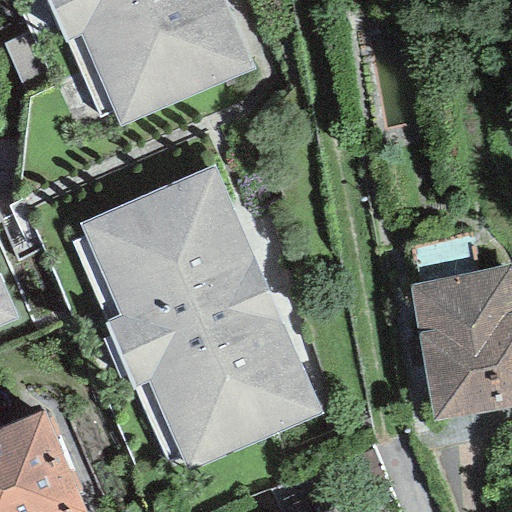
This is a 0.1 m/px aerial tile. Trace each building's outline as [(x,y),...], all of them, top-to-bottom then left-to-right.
[(224,0),(46,0),(97,117),(110,111),(116,127),(254,67),(224,0)] [(211,166),(78,224),(84,239),(70,245),(168,469),(180,464),(184,474),(320,415),(211,166)] [(511,276),(510,267),(407,285),(431,422),(511,408),(511,276)] [(0,282),(0,329),(18,322),(0,282)] [(0,511),(86,511),(43,411),(0,429),(0,511)]
